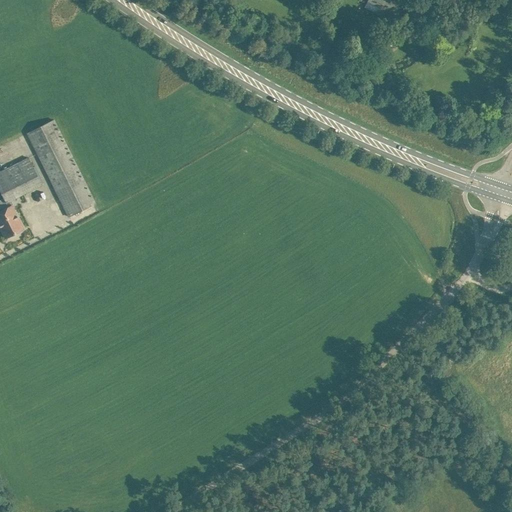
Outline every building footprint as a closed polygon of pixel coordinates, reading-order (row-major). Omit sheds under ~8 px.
[(379,21),(389,27),(404,1),(401,0),(368,0),(365,6),(365,8),(374,13),(376,13),(379,8),(385,11),(379,21)] [(420,14),(436,19),(440,7),(424,2),(420,14)] [(314,46),(325,54),(331,46),(320,39),(314,46)] [(323,56),(313,50),(309,55),(319,62),(323,56)] [(69,217),(95,203),(54,120),(27,133),(69,217)] [(0,227),(5,238),(23,228),(10,200),(42,185),(28,157),(0,171),(0,190),(8,207),(0,210),(0,227)]
